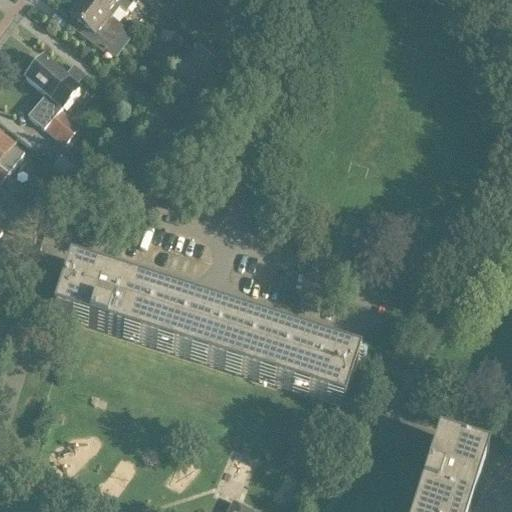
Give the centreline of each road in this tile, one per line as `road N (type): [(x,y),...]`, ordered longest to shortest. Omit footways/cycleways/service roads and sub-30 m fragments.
road 1 (residential): [(227,241),(363,283),(374,295),(370,315),(359,344),(344,350),(210,304)]
road 2 (residential): [(140,212),(233,106),(269,85)]
road 3 (residential): [(210,304),(49,253)]
road 4 (residential): [(269,85),(227,241)]
road 5 (residential): [(0,388),(49,253)]
road 6 (residential): [(49,253),(74,207),(140,212)]
